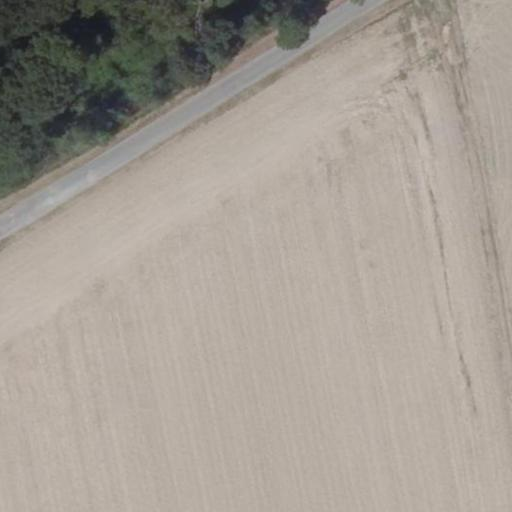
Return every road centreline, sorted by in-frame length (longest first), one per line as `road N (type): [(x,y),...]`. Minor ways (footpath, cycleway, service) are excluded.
road 1 (unclassified): [(0,228),(378,0)]
road 2 (track): [(511,397),(444,0)]
